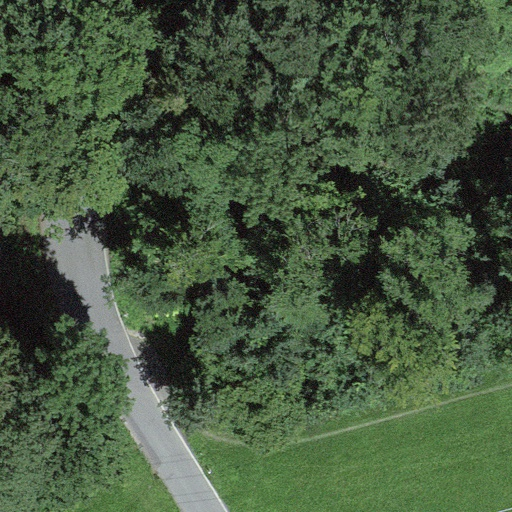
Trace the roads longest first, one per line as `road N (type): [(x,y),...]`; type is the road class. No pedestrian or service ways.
road 1 (tertiary): [(206,511),(127,393),(88,300),(75,209),(87,111),(144,0)]
road 2 (track): [(511,378),(282,433),(127,393)]
